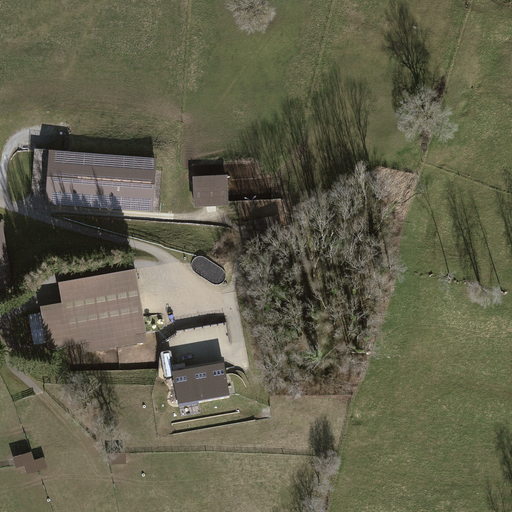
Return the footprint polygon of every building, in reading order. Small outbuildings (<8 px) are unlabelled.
[(95,208),(156,211),(159,157),(37,152),(35,201),(46,202),(46,205),(64,206),(64,211),(95,213),(95,208)] [(193,175),(194,204),(227,203),(226,174),(193,175)] [(277,213),(254,218),(258,237),(281,232),(277,213)] [(0,217),(0,293),(15,291),(3,217),(0,217)] [(147,337),(134,266),(56,279),(60,299),(40,303),(41,313),(31,315),(35,340),(48,338),(50,347),(80,342),(81,348),(147,337)] [(178,402),(229,394),(223,362),(173,370),(178,402)]
